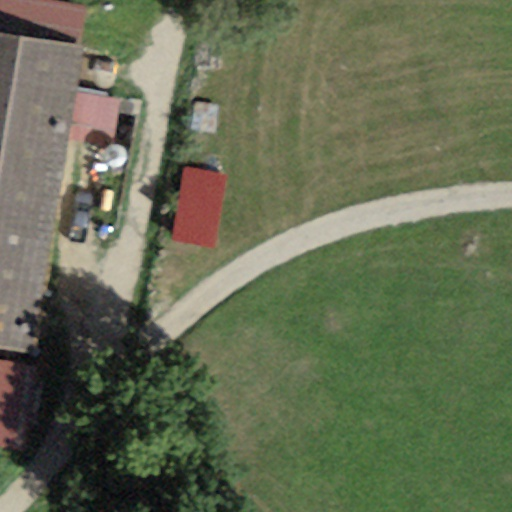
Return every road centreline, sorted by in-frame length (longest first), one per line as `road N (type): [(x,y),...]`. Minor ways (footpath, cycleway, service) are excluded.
road 1 (residential): [(100,404),(252,260),(364,215),(511,199)]
road 2 (residential): [(181,0),(112,307),(100,404)]
road 3 (residential): [(100,404),(0,511)]
